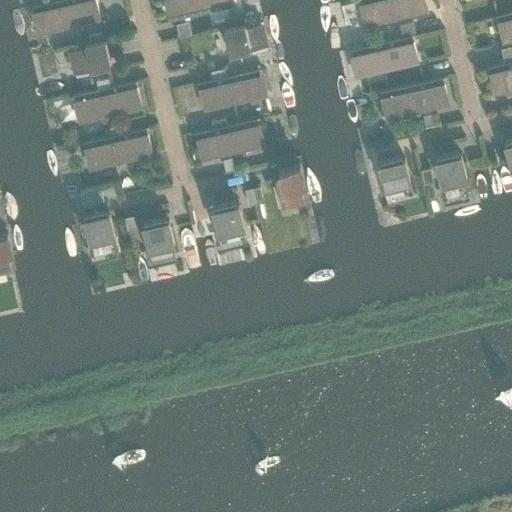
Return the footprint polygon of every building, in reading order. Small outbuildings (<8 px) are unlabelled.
[(95,0),(57,0),(29,7),(29,8),(33,7),(38,29),(55,26),(99,15),(95,0)] [(163,0),(167,16),(212,6),(228,2),(227,0),(163,0)] [(424,0),(360,0),(365,21),(382,17),(382,18),(426,7),(424,0)] [(496,17),(501,39),(511,36),(511,11),(494,16),(494,17),(496,17)] [(188,21),(176,24),(179,36),(190,33),(188,21)] [(238,46),(239,51),(266,45),(261,23),(245,27),(244,22),(224,27),(228,48),(238,46)] [(409,22),(400,24),(401,29),(402,36),(412,34),(413,34),(411,22),(409,22)] [(89,33),(87,33),(88,35),(89,42),(102,39),(100,30),(89,33)] [(373,69),(417,59),(412,36),(414,36),(414,35),(347,50),(347,51),(351,50),(356,73),(373,69)] [(70,51),(75,73),(102,66),(101,61),(110,59),(105,38),(102,39),(89,42),(84,43),(85,47),(70,51)] [(511,46),(501,49),(504,63),(511,60),(511,46)] [(511,61),(485,67),(486,68),(487,68),(493,91),(511,86),(511,61)] [(258,69),(262,69),(261,68),(226,76),(212,79),(195,83),(195,84),(197,84),(202,106),(247,96),(263,92),(258,69)] [(226,76),(224,68),(210,71),(212,79),(226,76)] [(443,78),(445,78),(444,77),(378,92),(378,93),(382,92),(387,115),(403,111),(448,101),(443,78)] [(108,78),(96,80),(98,89),(110,86),(108,78)] [(96,114),(96,115),(141,104),(136,81),(137,81),(137,80),(110,86),(98,89),(71,96),(75,95),(80,118),(96,114)] [(432,113),(422,115),(425,127),(434,125),(432,113)] [(227,125),(225,117),(211,120),(212,128),(227,125)] [(195,133),(200,156),(245,146),(261,142),(256,119),(259,118),(193,133),(193,134),(195,133)] [(109,127),(108,127),(110,134),(111,134),(125,130),(126,130),(125,123),(124,124),(109,127)] [(146,128),(148,128),(148,127),(81,142),(82,143),(85,142),(90,165),(107,161),(152,151),(146,128)] [(476,151),(488,147),(484,134),(472,138),(476,151)] [(461,154),(459,154),(458,150),(435,156),(436,160),(434,160),(440,183),(442,182),(445,193),(466,189),(463,177),(466,176),(461,154)] [(403,158),(402,154),(378,160),(379,164),(378,164),(383,187),(386,186),(389,197),(409,193),(407,181),(410,181),(404,158),(403,158)] [(231,157),(222,159),(224,171),(233,169),(231,157)] [(275,179),(281,206),(303,201),(299,186),(304,185),(299,164),(278,169),(280,178),(275,179)] [(430,171),(420,173),(423,187),(433,184),(430,171)] [(115,185),(100,188),(102,193),(111,197),(117,196),(115,185)] [(259,186),(252,188),(255,203),(263,201),(259,186)] [(252,188),(244,190),(248,205),(255,203),(252,188)] [(213,209),(212,209),(217,232),(220,231),(223,243),(243,238),(241,227),(244,226),(238,203),(237,204),(236,200),(212,205),(213,209)] [(109,211),(108,212),(107,208),(83,213),(84,217),(83,218),(88,240),(91,240),(94,251),(114,246),(112,235),(115,234),(109,211)] [(136,228),(133,216),(124,217),(127,230),(136,228)] [(168,219),(167,220),(166,216),(143,221),(144,225),(142,226),(147,248),(150,248),(153,259),(173,254),(171,243),(174,242),(168,219)] [(7,253),(12,252),(7,231),(0,233),(0,271),(11,269),(7,253)]
